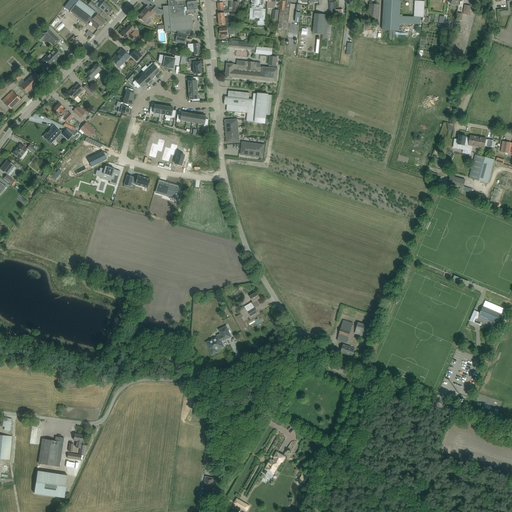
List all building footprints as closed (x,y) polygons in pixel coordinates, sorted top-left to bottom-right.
[(98,14),(96,12),(79,0),(78,0),(70,11),(87,24),(90,20),(94,24),(96,21),(97,22),(93,26),(96,29),(100,25),(101,27),(105,22),(97,15),(98,14)] [(91,1),(88,4),(99,15),(103,11),(107,15),(113,9),(109,6),(104,1),(102,0),(100,0),(96,5),(91,1)] [(168,7),(163,8),(163,10),(164,16),(164,23),(165,25),(165,28),(165,32),(171,32),(177,31),(178,33),(188,35),(191,34),(191,30),(193,29),(192,15),(194,15),(194,10),(198,10),(197,3),(196,3),(195,0),(168,0),(169,7),(168,7)] [(257,9),(250,8),(250,19),(255,20),(255,18),(260,19),(260,21),(258,21),(258,25),(265,25),(266,9),(259,9),(260,9),(264,9),(264,3),(265,3),(265,2),(268,2),(267,0),(250,0),(251,4),(251,0),(252,0),(252,2),(252,8),(257,8),(257,9)] [(267,0),(268,2),(267,8),(275,9),(275,6),(276,6),(276,0),(267,0)] [(291,0),(290,0),(286,0),(288,0),(287,2),(286,2),(286,1),(282,1),(278,29),(287,30),(288,21),(291,0)] [(388,0),(383,0),(382,30),(400,31),(400,23),(420,24),(421,17),(414,17),(400,16),(401,1),(388,0)] [(511,0),(507,1),(508,9),(508,10),(501,11),(501,16),(510,15),(511,8),(511,6),(511,3),(511,0)] [(415,1),(414,17),(421,17),(424,17),(424,10),(425,1),(415,1)] [(218,10),(224,10),(228,10),(228,7),(226,8),(226,6),(225,5),(224,5),(223,2),(218,3),(218,10)] [(380,5),(369,4),(368,13),(363,13),(362,20),(378,22),(380,5)] [(466,13),(472,15),(474,6),(468,5),(466,13)] [(137,17),(145,23),(155,12),(147,6),(145,8),(137,17)] [(233,19),(237,19),(238,13),(232,12),(233,12),(233,10),(229,10),(228,10),(224,10),(224,12),(231,12),(231,16),(233,16),(233,19)] [(219,26),(224,25),(229,25),(228,18),(224,18),(224,13),(219,13),(219,18),(219,26)] [(313,34),(322,35),(324,15),(315,14),(313,34)] [(322,35),(323,35),(323,39),(329,39),(331,16),(329,16),(329,15),(324,15),(322,35)] [(134,29),(130,25),(121,35),(123,37),(122,37),(123,37),(125,39),(127,36),(131,40),(138,32),(134,29)] [(42,34),(37,38),(41,42),(43,40),(46,38),(50,42),(54,46),(57,43),(56,42),(58,40),(52,33),(47,28),(41,33),(42,34)] [(225,39),(225,35),(228,35),(228,31),(233,31),(233,28),(225,28),(220,29),(220,35),(221,35),(222,40),(225,39)] [(187,36),(177,34),(176,40),(185,42),(187,36)] [(151,46),(154,47),(156,40),(147,38),(146,45),(151,46)] [(194,44),(189,44),(188,44),(188,53),(194,52),(194,55),(200,54),(199,43),(196,44),(196,42),(194,43),(194,44)] [(20,49),(26,55),(28,52),(27,51),(28,50),(24,46),(20,49)] [(272,49),(257,47),(256,54),(272,56),(272,49)] [(47,57),(46,56),(42,61),(47,65),(48,64),(50,67),(56,61),(56,60),(61,55),(55,49),(47,57)] [(118,54),(119,55),(113,61),(119,67),(129,56),(122,49),(118,54)] [(137,61),(142,56),(135,50),(130,55),(137,61)] [(159,55),(158,62),(160,64),(164,65),(163,67),(173,68),(173,65),(179,66),(180,57),(175,56),(174,59),(170,58),(170,56),(159,55)] [(276,66),(277,57),(270,56),(268,65),(269,65),(269,68),(260,67),(261,63),(237,60),(237,65),(227,64),(225,79),(233,80),(233,78),(277,82),(278,69),(275,68),(276,66)] [(194,74),(202,73),(201,62),(196,62),(195,59),(189,59),(189,63),(193,63),(194,74)] [(153,64),(152,63),(147,67),(149,69),(155,76),(160,71),(158,69),(160,67),(155,62),(153,64)] [(86,79),(90,83),(91,83),(95,79),(96,79),(100,75),(98,73),(101,70),(96,65),(87,74),(89,76),(86,79)] [(155,76),(149,69),(145,74),(151,80),(155,76)] [(23,74),(22,73),(15,76),(18,82),(19,81),(19,79),(22,77),(21,75),(23,74)] [(23,80),(19,85),(21,87),(23,90),(27,93),(41,79),(35,73),(25,82),(23,80)] [(151,80),(145,74),(141,78),(147,84),(151,80)] [(123,82),(118,77),(113,82),(119,87),(123,82)] [(188,87),(197,87),(197,81),(198,81),(198,77),(190,78),(191,81),(188,81),(188,87)] [(147,84),(141,78),(136,82),(135,81),(133,83),(138,88),(140,86),(142,88),(147,84)] [(67,93),(71,97),(74,99),(83,90),(78,84),(71,91),(71,90),(67,93)] [(83,88),(90,94),(93,91),(87,85),(83,88)] [(125,97),(133,100),(134,93),(132,93),(133,90),(126,88),(125,91),(126,91),(125,97)] [(2,101),(7,106),(11,109),(21,99),(12,91),(2,101)] [(227,105),(227,111),(232,112),(247,113),(247,121),(255,122),(255,123),(266,124),(266,119),(266,115),(270,115),(273,95),(269,95),(258,93),(258,94),(254,93),(253,99),(249,99),(250,93),(234,91),(229,91),(228,97),(227,105)] [(197,93),(189,93),(189,100),(192,100),(192,103),(200,102),(199,99),(198,99),(197,93)] [(133,100),(125,97),(123,103),(128,105),(131,105),(133,100)] [(128,105),(123,103),(117,101),(116,106),(119,107),(118,112),(128,115),(130,109),(128,108),(128,105)] [(66,116),(64,119),(67,122),(72,116),(69,113),(59,104),(54,109),(58,113),(62,116),(64,114),(66,116)] [(151,107),(149,114),(153,115),(153,116),(159,117),(159,114),(161,106),(154,105),(154,107),(151,107)] [(73,111),(74,112),(80,118),(84,113),(77,107),(73,111)] [(165,115),(165,118),(170,118),(171,118),(174,118),(175,114),(176,111),(172,110),(173,108),(167,107),(165,115)] [(181,115),(178,114),(176,122),(180,122),(180,121),(186,122),(188,113),(181,112),(181,115)] [(199,115),(198,124),(204,125),(204,126),(207,127),(208,120),(205,119),(206,116),(199,115)] [(225,120),(225,128),(239,127),(238,119),(226,120),(225,120)] [(84,124),(80,129),(89,138),(95,131),(87,123),(85,125),(84,124)] [(45,139),(51,144),(61,133),(53,126),(43,137),(45,138),(45,139)] [(225,128),(226,135),(239,134),(239,127),(225,128)] [(67,130),(62,134),(68,140),(73,135),(74,136),(78,132),(75,131),(71,130),(68,128),(67,130)] [(240,142),(239,134),(226,135),(227,143),(240,142)] [(455,140),(453,148),(469,151),(468,154),(471,154),(472,148),(473,146),(474,136),(470,136),(470,138),(466,137),(459,135),(458,139),(458,140),(455,140)] [(474,136),(473,146),(485,148),(485,146),(492,148),(494,141),(486,139),(486,138),(474,136)] [(137,153),(144,155),(146,150),(148,150),(151,141),(146,140),(145,145),(139,143),(137,153)] [(153,144),(149,156),(156,159),(158,151),(162,153),(165,142),(159,141),(158,144),(157,145),(153,144)] [(503,141),(501,152),(509,153),(511,153),(511,142),(510,143),(503,141)] [(248,156),(250,143),(242,142),(241,155),(248,156)] [(248,156),(256,157),(257,144),(250,143),(248,156)] [(265,145),(257,144),(256,157),(263,158),(265,145)] [(13,153),(15,155),(20,159),(27,150),(20,145),(16,150),(15,150),(13,153)] [(27,148),(34,153),(36,150),(30,145),(27,148)] [(165,148),(162,160),(169,162),(171,155),(175,156),(178,146),(172,145),(171,148),(170,149),(165,148)] [(103,151),(91,157),(95,165),(107,159),(108,154),(104,152),(103,151)] [(184,155),(181,154),(177,165),(181,166),(182,162),(183,162),(183,165),(186,166),(188,160),(184,159),(184,160),(183,159),(184,155)] [(488,183),(493,164),(495,160),(476,154),(474,162),(469,178),(483,182),(488,183)] [(7,160),(3,166),(0,169),(8,175),(14,166),(7,160)] [(119,176),(113,174),(114,169),(105,166),(105,169),(100,168),(99,171),(97,171),(96,175),(102,177),(103,174),(108,176),(106,179),(110,181),(110,183),(116,185),(119,176)] [(58,170),(53,178),(55,180),(61,172),(58,170)] [(7,175),(4,179),(10,184),(13,186),(16,183),(13,180),(7,175)] [(127,175),(124,185),(130,187),(131,182),(135,184),(147,188),(150,180),(145,178),(143,178),(143,177),(142,177),(137,176),(137,179),(133,178),(133,177),(127,175)] [(449,182),(449,184),(463,188),(464,186),(466,180),(451,175),(449,182)] [(157,191),(156,193),(163,195),(163,194),(175,197),(176,193),(180,195),(181,192),(179,191),(180,186),(172,183),(172,185),(170,184),(170,183),(166,182),(162,181),(161,186),(158,185),(157,190),(157,191)] [(200,197),(213,198),(212,200),(213,200),(214,194),(212,193),(212,189),(201,188),(201,189),(200,194),(194,193),(193,198),(200,199),(200,197)] [(494,201),(499,203),(502,190),(498,188),(494,201)] [(253,302),(245,307),(251,316),(254,315),(258,312),(255,308),(260,305),(257,300),(260,298),(256,292),(252,295),(250,296),(253,302)] [(502,314),(483,306),(480,313),(477,311),(472,322),(478,324),(480,322),(495,329),(499,320),(503,321),(504,318),(501,317),(502,314)] [(260,318),(257,319),(257,317),(250,320),(253,326),(262,322),(260,318)] [(337,340),(342,342),(347,343),(353,323),(343,320),(337,340)] [(355,333),(367,337),(370,326),(358,323),(355,333)] [(217,352),(216,350),(224,346),(221,341),(224,339),(224,340),(231,337),(226,327),(220,330),(221,334),(218,336),(219,337),(207,343),(212,354),(217,352)] [(341,352),(353,356),(355,349),(343,345),(341,352)] [(10,431),(12,419),(2,417),(0,426),(5,427),(4,430),(10,431)] [(75,434),(74,440),(77,441),(76,447),(80,448),(79,454),(83,455),(85,445),(81,445),(82,435),(75,434)] [(0,459),(10,460),(11,449),(11,441),(12,436),(0,435),(0,459)] [(42,439),(38,464),(55,466),(59,467),(64,438),(56,437),(55,441),(42,439)] [(273,461),(271,459),(265,469),(268,471),(266,474),(267,476),(270,478),(272,477),(274,474),(274,473),(281,461),(282,462),(285,457),(287,458),(288,458),(277,452),(274,457),(275,458),(273,461)] [(34,493),(64,498),(68,475),(37,471),(34,493)] [(206,476),(203,491),(212,493),(215,478),(206,476)] [(250,506),(237,499),(234,503),(247,511),(250,506)]
